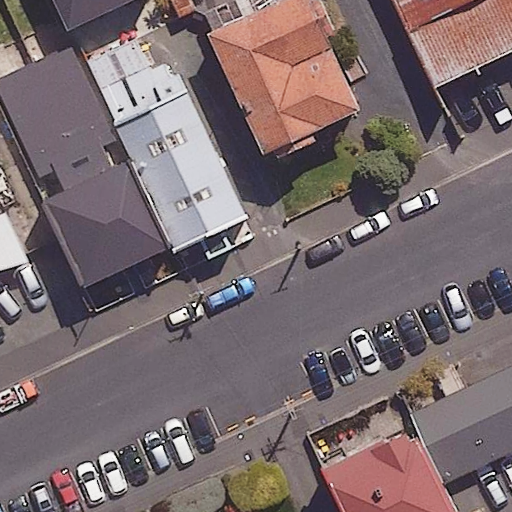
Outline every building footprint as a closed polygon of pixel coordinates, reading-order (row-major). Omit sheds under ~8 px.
[(66,0),(80,28),(140,0),(66,0)] [(385,102),(336,0),(275,0),(225,24),(285,150),(385,102)] [(511,51),(511,0),(401,0),(445,83),(511,51)] [(261,212),(164,10),(94,43),(144,147),(191,245),(261,212)] [(144,147),(53,190),(100,288),(191,245),(144,147)] [(0,300),(42,276),(1,204),(0,203),(0,300)] [(511,365),(424,407),(457,477),(511,451),(511,365)] [(460,511),(418,422),(321,468),(342,511),(460,511)]
